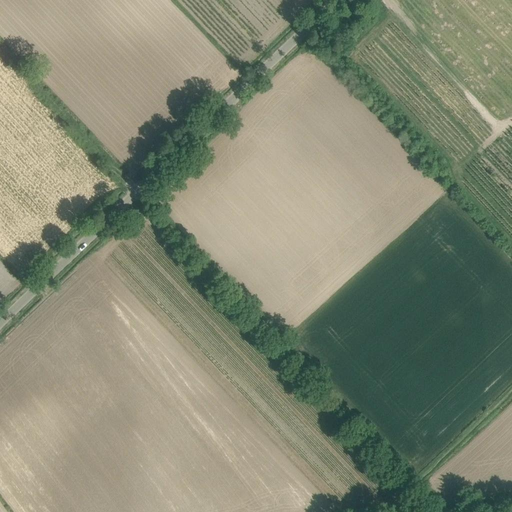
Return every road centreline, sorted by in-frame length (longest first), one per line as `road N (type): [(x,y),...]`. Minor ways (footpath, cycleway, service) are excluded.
road 1 (unclassified): [(0,320),(334,0)]
road 2 (track): [(134,191),(418,486)]
road 3 (track): [(134,191),(0,52)]
